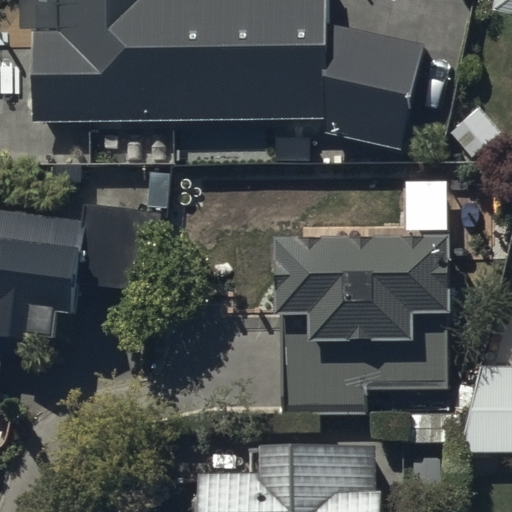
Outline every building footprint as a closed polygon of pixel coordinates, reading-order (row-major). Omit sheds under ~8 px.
[(59,0),(60,33),(39,33),(39,127),(319,127),(400,154),(425,51),(330,31),(328,0),(59,0)] [(511,0),(498,0),(495,17),(511,20),(511,0)] [(0,380),(4,347),(62,354),(65,325),(79,327),(83,290),(143,297),(153,218),(89,211),(85,242),(60,239),(62,223),(0,215),(0,380)] [(446,396),(446,252),(283,252),(283,421),(368,421),(368,396),(446,396)] [(511,369),(487,370),(457,461),(511,461),(511,369)] [(377,455),(259,455),(259,485),(202,487),(200,511),(385,511),(386,503),(375,501),(377,455)]
